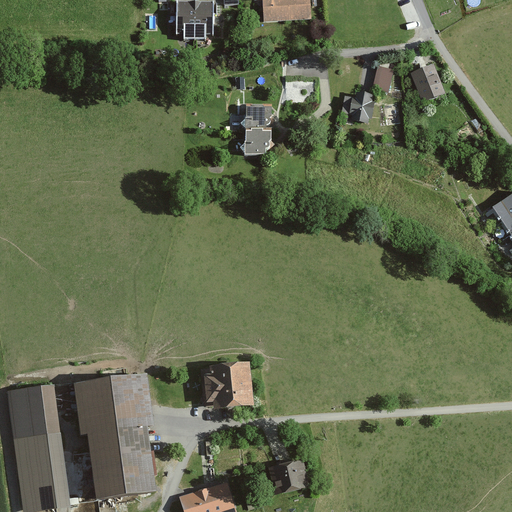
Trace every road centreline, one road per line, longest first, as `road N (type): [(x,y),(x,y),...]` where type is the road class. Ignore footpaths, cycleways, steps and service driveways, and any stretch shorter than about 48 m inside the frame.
road 1 (residential): [(511,404),(213,427),(188,452),(164,511)]
road 2 (residential): [(285,134),(318,119),(326,104),(321,56),(409,48),(431,34)]
road 3 (residential): [(431,34),(511,160)]
